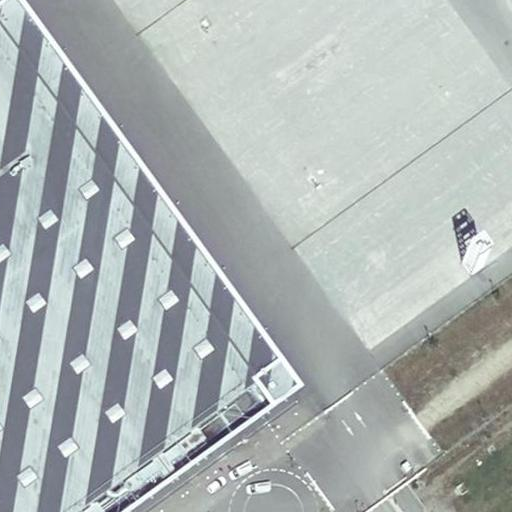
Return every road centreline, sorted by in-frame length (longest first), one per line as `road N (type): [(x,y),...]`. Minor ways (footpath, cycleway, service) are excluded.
road 1 (unknown): [(361,441),(340,376),(86,0)]
road 2 (unclassified): [(406,511),(341,411)]
